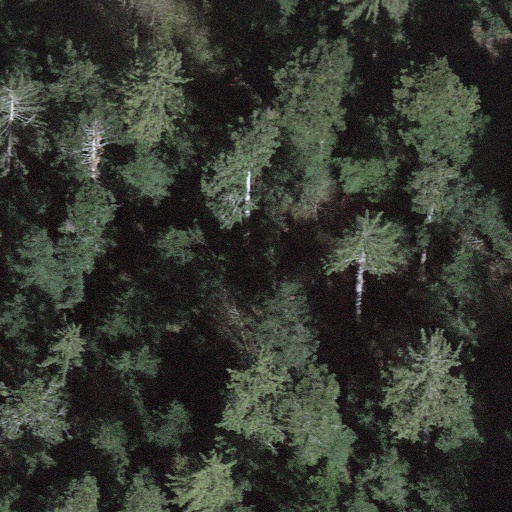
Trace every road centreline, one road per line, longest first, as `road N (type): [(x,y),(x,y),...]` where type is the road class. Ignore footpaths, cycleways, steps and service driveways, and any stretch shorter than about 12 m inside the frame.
road 1 (track): [(281,511),(317,402),(364,157),(378,122),(426,67),(511,50)]
road 2 (track): [(426,67),(351,65),(198,85),(88,108),(0,138)]
